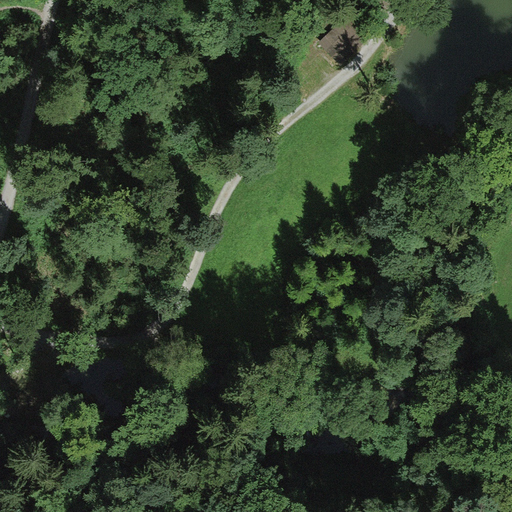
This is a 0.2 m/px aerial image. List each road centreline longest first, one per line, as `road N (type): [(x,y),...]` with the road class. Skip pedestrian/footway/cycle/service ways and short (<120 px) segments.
road 1 (track): [(0,311),(34,332),(109,337),(160,304),(253,147),(354,75),(406,0)]
road 2 (track): [(0,222),(30,130),(56,0)]
